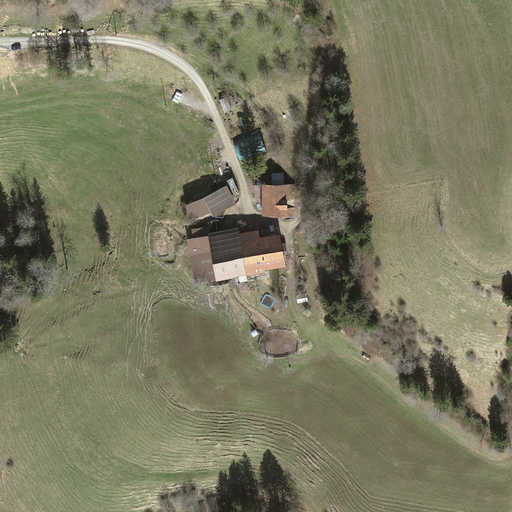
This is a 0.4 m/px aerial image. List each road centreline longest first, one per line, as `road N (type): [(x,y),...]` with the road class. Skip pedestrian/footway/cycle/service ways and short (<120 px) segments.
road 1 (unclassified): [(282,225),(249,212),(207,94),(169,54),(117,38),(0,48)]
road 2 (track): [(332,0),(335,63),(303,209),(296,222),(282,225)]
